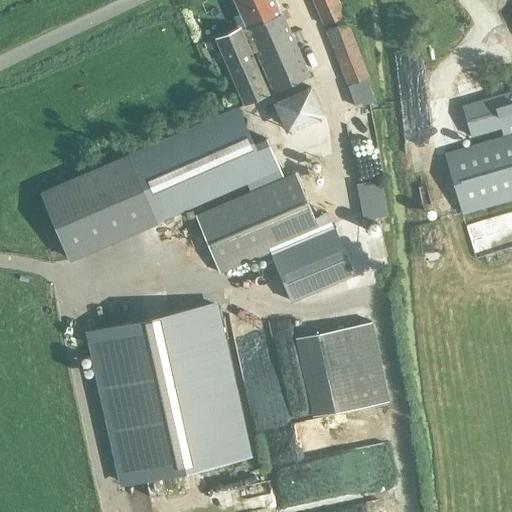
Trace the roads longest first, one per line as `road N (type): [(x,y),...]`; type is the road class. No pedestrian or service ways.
road 1 (track): [(406,511),(381,303),(331,176),(346,135),(289,0)]
road 2 (track): [(381,303),(285,318),(241,295),(68,278),(0,258)]
road 3 (unclassified): [(0,63),(139,0)]
